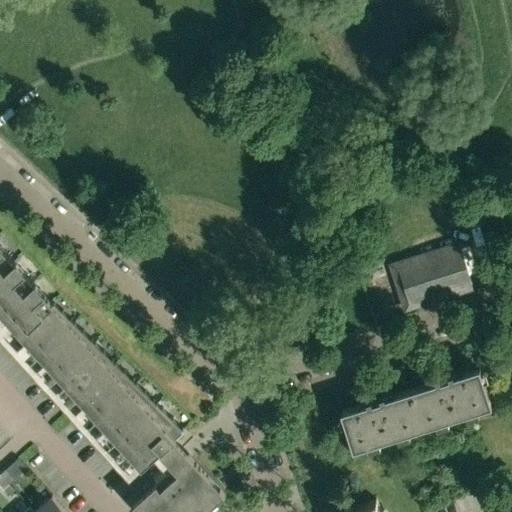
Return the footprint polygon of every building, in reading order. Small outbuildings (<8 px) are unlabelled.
[(0,275),(19,259),(0,237),(0,275)] [(416,253),(400,258),(358,272),(374,325),(480,292),(465,238),(416,253)] [(38,280),(19,259),(0,275),(0,310),(2,312),(38,280)] [(58,301),(38,280),(2,312),(22,334),(58,301)] [(77,323),(58,301),(22,334),(41,355),(77,323)] [(41,355),(60,376),(98,343),(77,323),(41,355)] [(119,363),(98,343),(60,376),(80,398),(119,363)] [(139,383),(119,363),(80,398),(99,419),(139,383)] [(492,404),(481,367),(480,365),(454,374),(454,371),(448,373),(449,376),(441,378),(440,375),(435,377),(436,379),(411,387),(423,426),(492,404)] [(160,403),(139,383),(99,419),(119,440),(160,403)] [(341,410),(354,448),(423,426),(411,387),(386,396),(385,393),(380,395),(381,398),(373,400),(372,397),(367,399),(367,401),(341,410)] [(185,428),(160,403),(119,440),(143,466),(155,455),(169,470),(161,478),(191,511),(197,507),(201,511),(202,511),(226,491),(175,436),(185,428)] [(0,424),(0,449),(13,438),(0,424)] [(7,468),(1,474),(10,483),(16,478),(7,468)] [(1,474),(0,474),(0,484),(4,489),(10,483),(1,474)] [(56,485),(68,493),(76,483),(64,474),(56,485)] [(142,511),(188,511),(191,511),(161,478),(157,482),(134,503),(142,511)] [(69,511),(53,494),(35,511),(69,511)] [(383,511),(377,497),(344,511),(383,511)]
